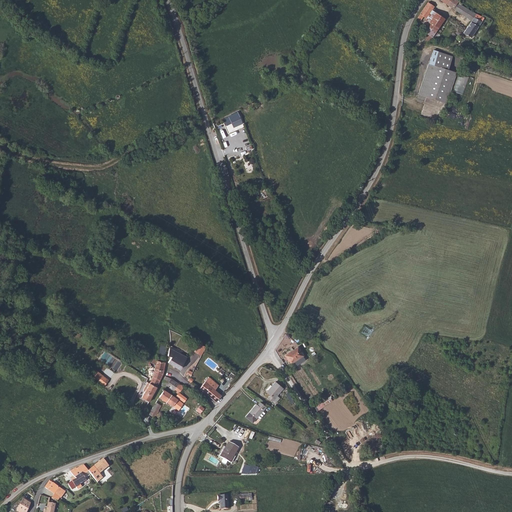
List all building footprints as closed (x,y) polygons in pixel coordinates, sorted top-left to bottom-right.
[(462,33),(463,34),(470,38),(483,18),(457,3),(458,1),(455,0),(441,0),(440,1),(471,21),(462,33)] [(421,12),(417,19),(420,21),(423,17),(425,19),(433,9),(433,7),(428,2),(421,12)] [(433,9),(425,19),(422,23),(426,26),(422,32),(432,38),(444,20),(436,14),(437,11),(433,9)] [(432,53),(430,60),(447,67),(450,59),(448,59),(432,53)] [(430,60),(428,66),(445,73),(447,67),(430,60)] [(428,66),(416,97),(439,104),(449,75),(445,73),(428,66)] [(465,94),(468,76),(457,74),(454,92),(465,94)] [(239,112),(223,118),(225,125),(232,122),(233,125),(242,122),(239,112)] [(244,134),(237,136),(240,143),(247,141),(244,134)] [(160,344),(157,357),(164,356),(165,345),(160,344)] [(205,347),(199,344),(198,346),(194,353),(200,356),(201,354),(205,347)] [(182,353),(169,348),(167,356),(171,357),(168,362),(179,369),(187,357),(182,353)] [(303,357),(297,348),(293,351),(293,352),(285,357),(291,365),(303,357)] [(165,363),(164,362),(156,361),(153,359),(151,363),(155,365),(154,368),(163,370),(165,363)] [(163,370),(154,368),(152,377),(153,377),(159,380),(162,374),(163,370)] [(98,372),(93,378),(102,385),(107,379),(98,372)] [(174,391),(178,384),(171,379),(165,376),(162,381),(167,383),(166,385),(174,391)] [(153,377),(151,380),(150,383),(156,387),(159,380),(153,377)] [(216,402),(221,396),(214,390),(218,385),(208,377),(204,382),(199,388),(216,402)] [(275,382),(266,391),(269,395),(266,397),(270,401),(283,390),(275,382)] [(149,402),(152,397),(157,387),(156,387),(150,383),(147,387),(146,386),(143,390),(144,391),(145,391),(142,398),(149,402)] [(179,393),(184,386),(178,384),(174,391),(178,393),(175,396),(183,402),(186,399),(179,393)] [(186,406),(182,403),(173,396),(163,390),(159,398),(173,406),(177,409),(178,410),(180,408),(183,410),(186,406)] [(296,401),(290,395),(287,398),(293,403),(296,401)] [(330,396),(315,407),(318,411),(333,400),(330,396)] [(241,413),(248,420),(253,415),(255,417),(261,412),(259,410),(263,407),(257,400),(255,403),(254,402),(241,413)] [(149,415),(152,417),(155,417),(161,405),(156,402),(149,415)] [(204,409),(200,405),(196,410),(200,414),(204,409)] [(229,461),(234,453),(224,447),(219,456),(229,461)] [(102,459),(88,471),(90,472),(93,477),(93,476),(98,472),(99,473),(108,466),(102,459)] [(256,467),(244,463),(240,474),(254,474),(256,467)] [(86,479),(82,474),(88,470),(84,465),(77,469),(76,468),(70,471),(76,478),(72,480),(73,483),(71,485),(73,489),(86,479)] [(98,472),(93,476),(97,481),(102,477),(99,473),(98,472)] [(53,484),(49,481),(45,487),(48,490),(54,494),(58,487),(53,484)] [(65,493),(58,487),(54,494),(61,499),(65,493)] [(225,495),(215,496),(215,501),(217,501),(218,509),(226,509),(225,495)] [(54,499),(48,497),(46,509),(45,509),(44,511),(53,511),(54,509),(56,503),(53,503),(54,499)] [(26,511),(30,503),(22,498),(19,505),(16,511),(26,511)]
